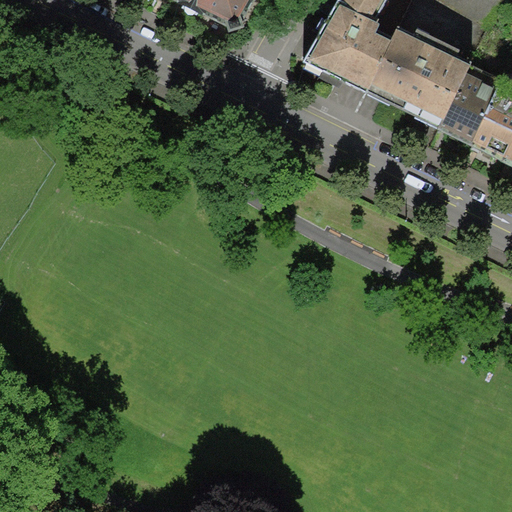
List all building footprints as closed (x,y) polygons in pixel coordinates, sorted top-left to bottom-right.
[(238,24),(251,0),(169,0),(226,28),(227,33),(239,29),(238,24)] [(367,90),(391,40),(369,30),(385,0),(337,0),(335,3),(300,65),(320,74),(317,81),(337,91),(340,84),(364,96),(367,90)] [(494,0),(432,0),(485,31),(499,2),(494,0)] [(466,69),(468,65),(455,58),(456,55),(425,40),(424,43),(396,30),(391,40),(367,90),(390,101),(387,107),(401,113),(413,119),(416,113),(439,125),(466,69)] [(444,134),(469,146),(494,93),(477,85),(481,76),(466,69),(439,125),(436,130),(444,134)] [(511,90),(499,85),(494,93),(469,146),(476,150),(501,162),(511,139),(511,90)] [(511,167),(511,139),(501,162),(508,166),(511,167)]
